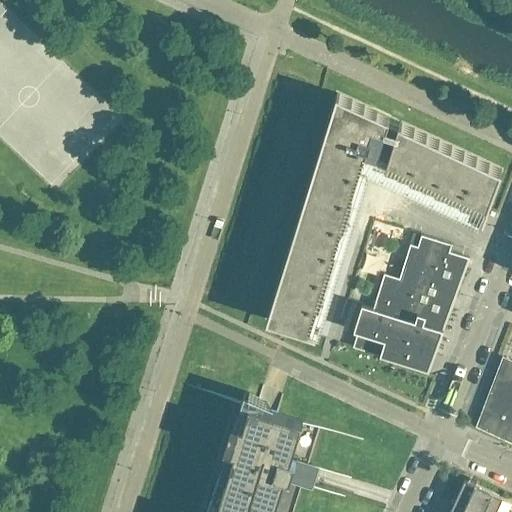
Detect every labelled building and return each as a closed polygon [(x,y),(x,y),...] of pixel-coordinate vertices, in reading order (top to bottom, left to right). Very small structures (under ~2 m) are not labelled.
[(501,170),(337,93),(266,319),(316,335),(368,168),(482,221),(501,170)] [(449,313),(469,257),(449,251),(451,244),(413,232),(399,277),(384,273),(379,288),(449,313)] [(428,370),(449,313),(379,288),(373,307),(361,303),(353,330),(357,331),(353,346),(428,370)] [(511,441),(511,363),(504,359),(479,425),(511,441)] [(293,511),(302,484),(308,486),(314,467),(308,465),(319,427),(320,426),(278,413),(242,402),(245,392),(244,391),(241,402),(234,400),(199,511),(293,511)] [(480,511),(494,511),(502,497),(464,479),(454,500),(480,511)] [(480,511),(454,500),(448,511),(480,511)]
